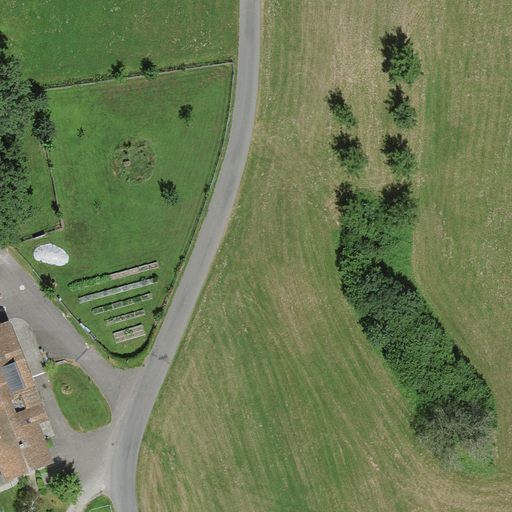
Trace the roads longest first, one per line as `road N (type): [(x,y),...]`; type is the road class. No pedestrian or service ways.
road 1 (unclassified): [(245,0),(229,171),(142,393),(127,511)]
road 2 (track): [(142,393),(30,298),(0,254)]
